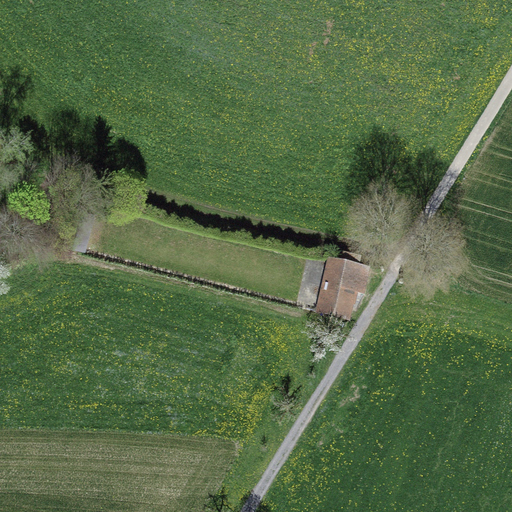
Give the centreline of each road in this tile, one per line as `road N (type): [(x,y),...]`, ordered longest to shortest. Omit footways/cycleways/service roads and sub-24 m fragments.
road 1 (track): [(253,511),(399,269)]
road 2 (unclassified): [(399,269),(511,83)]
